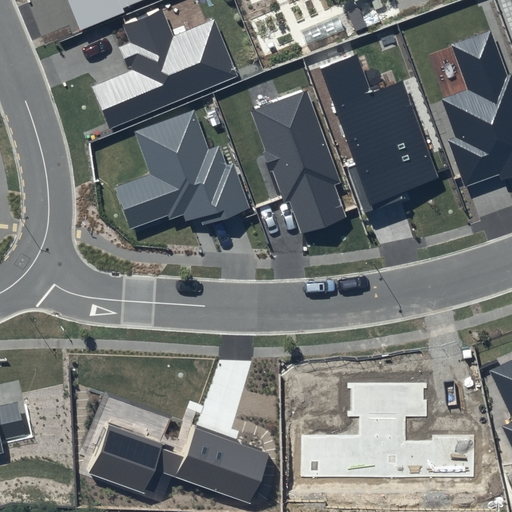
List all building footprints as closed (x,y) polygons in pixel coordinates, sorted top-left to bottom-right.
[(67,0),(79,28),(145,0),(67,0)] [(161,9),(123,25),(130,43),(118,48),(128,71),(91,87),(109,129),(237,75),(213,19),(173,36),(161,9)] [(511,73),(494,27),(449,44),(466,89),(441,99),(456,138),(448,140),(466,187),(498,175),(500,182),(511,177),(511,73)] [(355,54),(320,67),(372,204),(440,178),(403,80),(370,92),(355,54)] [(307,89),(250,110),(265,151),(261,153),(269,173),(273,172),(284,203),(290,201),(302,233),(346,217),(335,185),(341,183),(307,89)] [(193,110),(134,132),(150,174),(114,187),(129,229),(167,215),(169,220),(183,215),(186,223),(198,218),(201,226),(250,208),(233,163),(226,165),(219,146),(208,150),(193,110)] [(511,359),(489,370),(511,417),(511,420),(501,426),(511,449),(511,359)] [(427,382),(347,382),(347,416),(359,416),(359,435),(301,435),(301,476),(474,476),(474,439),(406,439),(406,417),(427,417),(427,382)] [(0,453),(4,452),(1,440),(24,434),(17,402),(0,405),(0,453)] [(270,453),(190,424),(180,451),(107,424),(87,473),(147,494),(156,470),(250,504),(270,453)]
